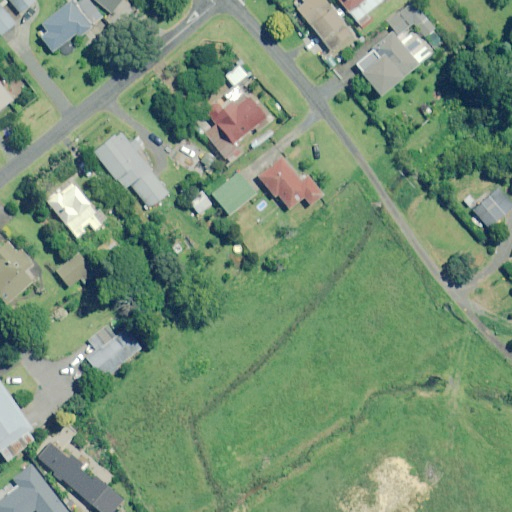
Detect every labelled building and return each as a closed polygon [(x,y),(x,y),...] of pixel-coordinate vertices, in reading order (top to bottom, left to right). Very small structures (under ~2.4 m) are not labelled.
[(37,0),(9,0),(20,14),(37,0)] [(72,0),(43,24),(49,32),(41,38),(53,52),(76,34),(79,38),(93,27),(92,25),(102,16),(89,0),(83,0),(76,6),(72,0)] [(346,23),(328,0),(299,0),(294,4),(323,41),(331,50),(354,32),(346,23)] [(339,0),(361,27),(370,19),(366,14),(383,0),(339,0)] [(17,23),(1,4),(0,4),(0,33),(1,36),(17,23)] [(435,50),(425,38),(435,29),(423,15),(415,22),(403,7),(386,22),(393,31),(391,33),(354,64),(381,96),(435,50)] [(251,73),(240,60),(224,72),(234,86),(251,73)] [(23,77),(7,89),(21,106),(37,94),(23,77)] [(0,110),(13,100),(0,83),(0,110)] [(251,94),(247,97),(238,85),(225,95),(228,99),(220,105),(215,99),(205,106),(218,124),(206,133),(229,163),(242,154),(235,143),(255,128),(257,132),(272,121),(251,94)] [(130,144),(121,131),(94,152),(123,190),(130,185),(148,209),(169,194),(137,151),(144,145),(139,137),(130,144)] [(302,181),(283,157),(259,177),(275,197),(278,194),(290,209),(304,197),(311,206),(324,195),(309,176),(302,181)] [(257,193),(241,173),(212,195),(229,216),(257,193)] [(67,226),(92,206),(72,182),(60,191),(62,194),(49,205),(67,226)] [(511,209),(511,205),(498,189),(471,212),(487,230),(511,209)] [(212,205),(203,191),(191,198),(200,212),(212,205)] [(92,206),(67,226),(77,239),(86,232),(83,228),(89,223),(95,231),(105,223),(92,206)] [(111,238),(97,248),(106,260),(120,250),(111,238)] [(19,252),(10,241),(0,248),(0,292),(8,303),(34,282),(25,272),(35,265),(22,249),(19,252)] [(96,276),(79,253),(56,270),(69,287),(80,278),(84,285),(96,276)] [(81,305),(75,295),(65,303),(71,312),(81,305)] [(88,341),(95,351),(86,358),(102,379),(142,349),(126,328),(114,337),(107,327),(88,341)] [(35,441),(28,431),(31,429),(0,383),(0,454),(5,462),(35,441)]
